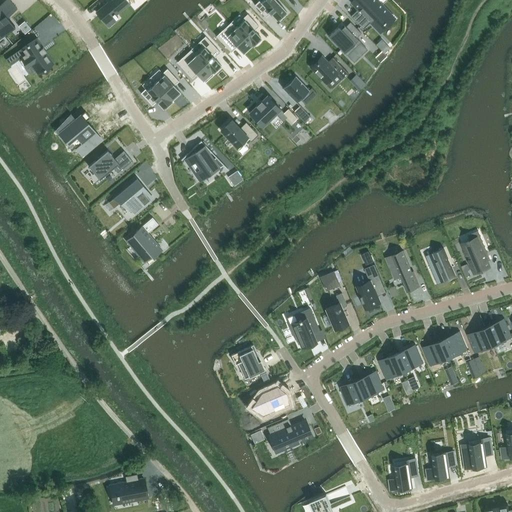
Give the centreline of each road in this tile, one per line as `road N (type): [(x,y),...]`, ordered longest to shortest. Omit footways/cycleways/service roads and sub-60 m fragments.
road 1 (unclassified): [(195,511),(72,364),(0,254)]
road 2 (residential): [(307,375),(388,323),(511,287)]
road 3 (residential): [(155,142),(294,43),(324,0)]
road 4 (residential): [(155,142),(61,0)]
road 5 (residential): [(388,508),(307,375)]
road 6 (residential): [(511,473),(388,508)]
